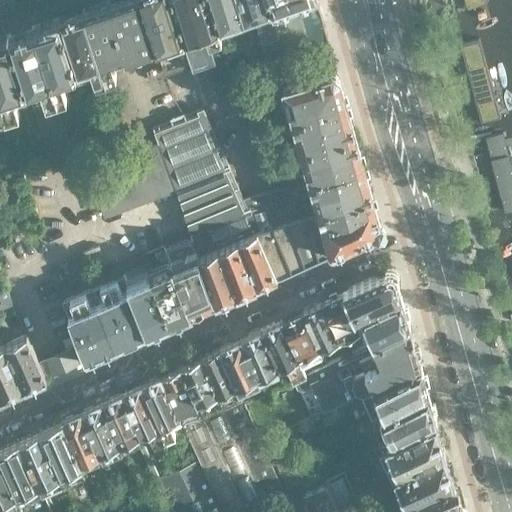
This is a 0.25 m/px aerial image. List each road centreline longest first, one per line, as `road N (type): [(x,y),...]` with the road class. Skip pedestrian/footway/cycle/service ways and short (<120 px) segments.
road 1 (residential): [(432,239),(388,249),(0,424)]
road 2 (secondary): [(505,511),(432,239)]
road 3 (secondary): [(432,239),(371,0)]
road 4 (unknown): [(72,392),(25,264),(31,248),(77,225)]
